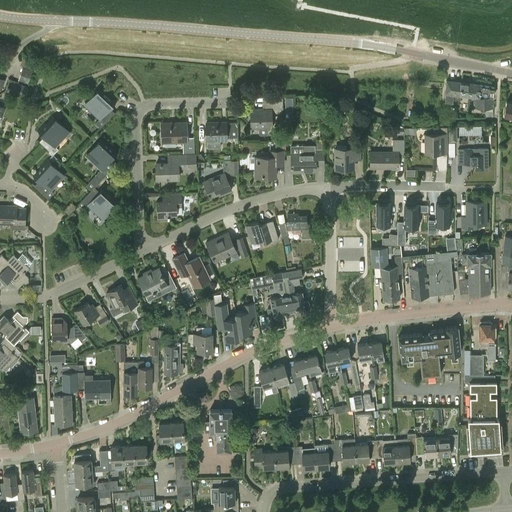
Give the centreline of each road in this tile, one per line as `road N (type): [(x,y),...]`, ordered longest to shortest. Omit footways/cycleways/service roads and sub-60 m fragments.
road 1 (tertiary): [(0,17),(348,42),(499,71)]
road 2 (residential): [(331,324),(259,350),(116,426),(56,445)]
road 3 (residential): [(260,511),(264,486),(273,481),(501,466)]
road 4 (residential): [(140,252),(138,112),(151,102),(232,98)]
road 5 (residential): [(140,252),(248,203),(327,188)]
road 6 (residential): [(511,307),(331,324)]
road 7 (residential): [(327,188),(496,189)]
road 8 (residential): [(0,300),(44,299),(140,252)]
road 9 (track): [(299,0),(419,31),(413,55)]
road 10 (residential): [(331,324),(327,188)]
